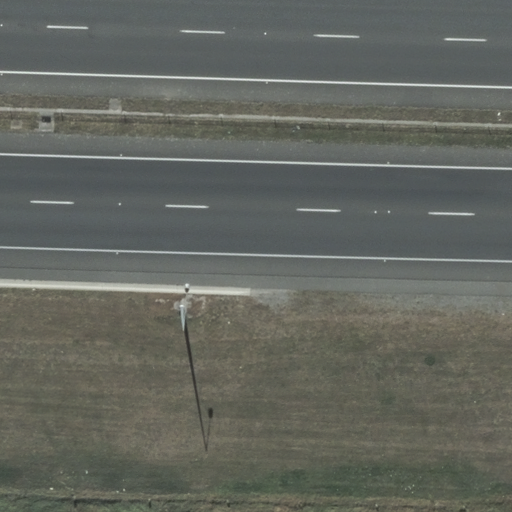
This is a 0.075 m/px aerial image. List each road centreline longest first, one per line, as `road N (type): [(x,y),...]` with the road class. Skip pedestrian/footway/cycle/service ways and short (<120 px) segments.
road 1 (motorway): [(0,25),(511,41)]
road 2 (motorway): [(511,215),(0,201)]
